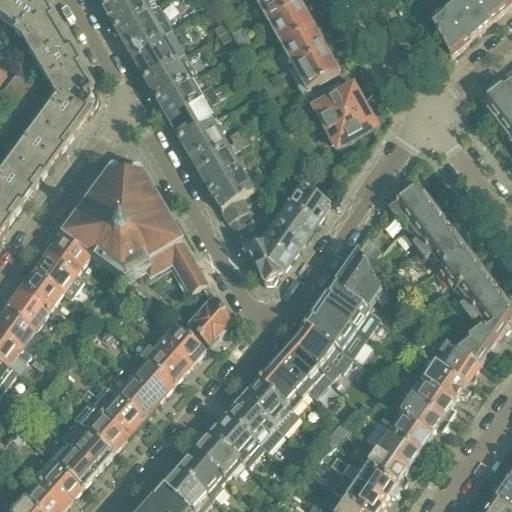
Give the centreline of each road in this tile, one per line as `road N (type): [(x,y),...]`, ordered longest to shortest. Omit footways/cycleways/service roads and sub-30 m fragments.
road 1 (residential): [(273,331),(246,306),(131,106)]
road 2 (residential): [(273,331),(423,118)]
road 3 (residential): [(114,511),(273,331)]
road 4 (residential): [(0,283),(131,106)]
road 5 (residential): [(511,230),(423,118)]
road 6 (residential): [(423,118),(358,0)]
road 7 (residential): [(438,511),(511,407)]
road 8 (residential): [(69,0),(131,106)]
